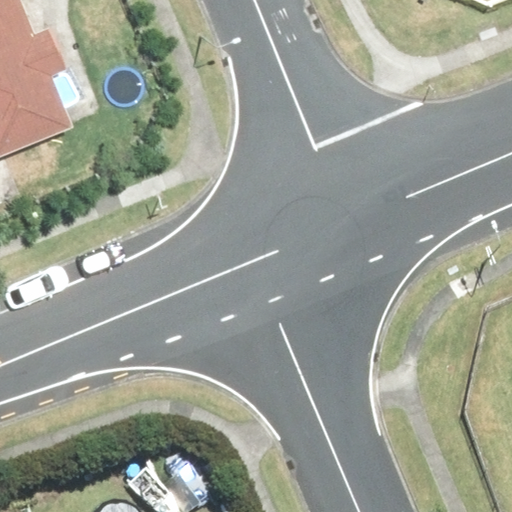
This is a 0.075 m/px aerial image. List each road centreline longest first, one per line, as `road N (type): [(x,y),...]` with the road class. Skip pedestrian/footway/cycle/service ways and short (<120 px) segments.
road 1 (residential): [(250,259),(354,511)]
road 2 (residential): [(250,259),(0,358)]
road 3 (residential): [(253,0),(349,217)]
road 4 (residential): [(511,151),(349,217)]
